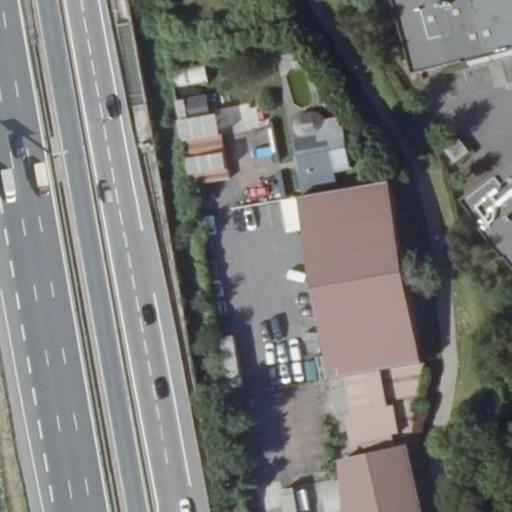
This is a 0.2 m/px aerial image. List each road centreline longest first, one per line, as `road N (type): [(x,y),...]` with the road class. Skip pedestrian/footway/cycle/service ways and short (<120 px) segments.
road 1 (motorway): [(173,511),(81,0)]
road 2 (primary): [(139,511),(47,0)]
road 3 (motorway): [(0,87),(74,511)]
